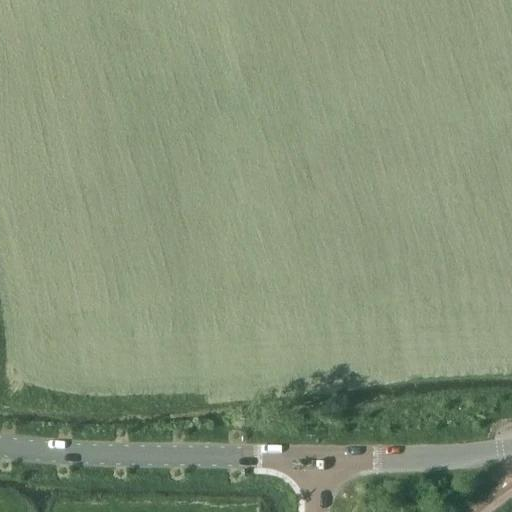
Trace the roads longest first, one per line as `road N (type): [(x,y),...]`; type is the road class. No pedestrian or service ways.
road 1 (secondary): [(0,446),(217,458)]
road 2 (secondary): [(511,449),(464,458),(315,460)]
